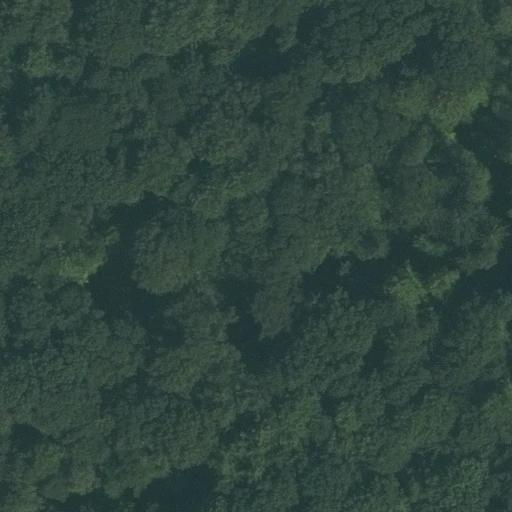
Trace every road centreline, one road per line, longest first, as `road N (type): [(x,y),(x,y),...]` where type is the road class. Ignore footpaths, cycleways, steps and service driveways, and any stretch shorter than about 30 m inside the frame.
road 1 (track): [(511,263),(440,292),(227,324),(202,344),(200,454),(182,479),(0,500)]
road 2 (track): [(511,259),(469,0)]
